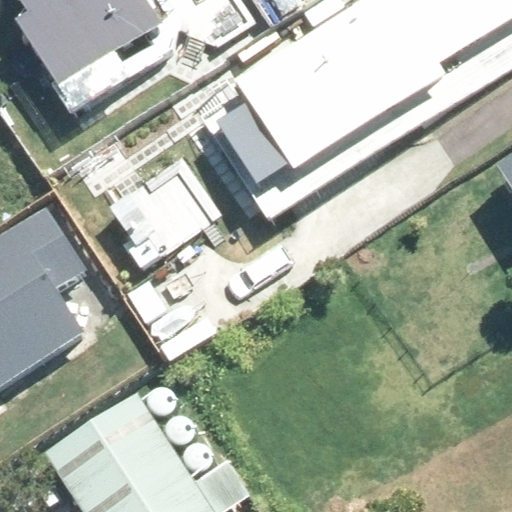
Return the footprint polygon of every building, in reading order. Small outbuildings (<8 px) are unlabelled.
[(11,0),(20,14),(9,21),(53,88),(156,22),(141,0),(11,0)] [(511,0),(358,0),(229,81),(288,171),(443,76),(436,61),(511,18),(511,0)] [(511,152),(491,165),(511,201),(511,152)] [(0,238),(0,385),(89,332),(63,291),(92,273),(52,207),(0,238)] [(129,396),(40,455),(76,511),(208,511),(241,491),(221,460),(186,483),(129,396)]
